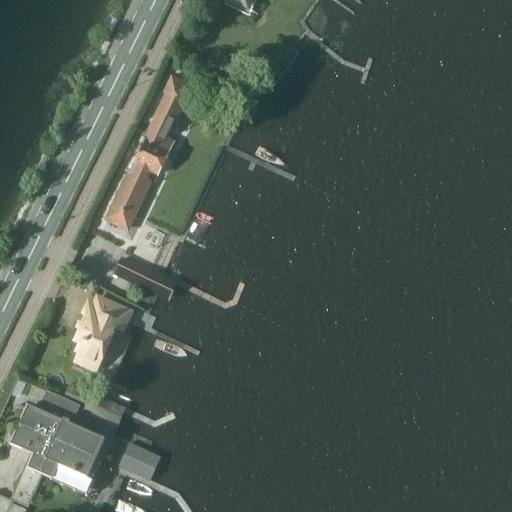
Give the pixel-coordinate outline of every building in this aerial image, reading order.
[(236,0),(252,8),(256,0),(236,0)] [(193,71),(199,60),(178,50),(173,61),(193,71)] [(114,208),(107,223),(126,232),(133,217),(149,181),(145,179),(150,169),(158,173),(172,144),(164,140),(181,103),(185,105),(194,86),(174,77),(172,80),(167,92),(166,94),(167,95),(114,208)] [(167,280),(161,277),(123,258),(123,259),(115,273),(114,276),(153,295),(158,298),(160,295),(167,280)] [(130,313),(98,299),(95,305),(91,303),(80,329),(81,330),(78,335),(82,337),(78,345),(83,348),(77,360),(97,369),(115,329),(122,332),(130,313)] [(125,409),(99,397),(71,384),(64,397),(85,407),(85,408),(84,409),(83,411),(119,426),(119,425),(125,409)] [(25,468),(10,501),(28,509),(42,476),(87,496),(95,478),(88,475),(104,440),(88,434),(93,425),(76,417),(80,407),(47,393),(38,411),(31,408),(28,407),(11,445),(31,454),(34,455),(31,462),(28,469),(25,468)] [(151,479),(162,455),(131,440),(120,464),(151,479)] [(0,511),(5,511),(9,504),(0,500),(0,511)]
